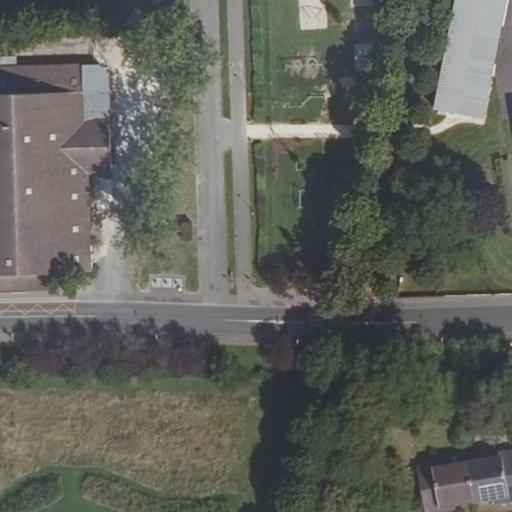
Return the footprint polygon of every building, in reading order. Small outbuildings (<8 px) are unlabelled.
[(489,119),(511,0),(472,0),(456,5),(437,106),(489,119)] [(98,66),(0,67),(0,278),(54,276),(90,275),(86,172),(111,171),(108,75),(98,66)] [(0,278),(0,293),(55,291),(54,276),(0,278)] [(500,503),(511,501),(511,452),(500,455),(500,458),(467,464),(474,503),(499,500),(500,503)] [(417,469),(424,511),(449,511),(449,508),(474,503),(467,464),(434,470),(434,465),(417,469)]
